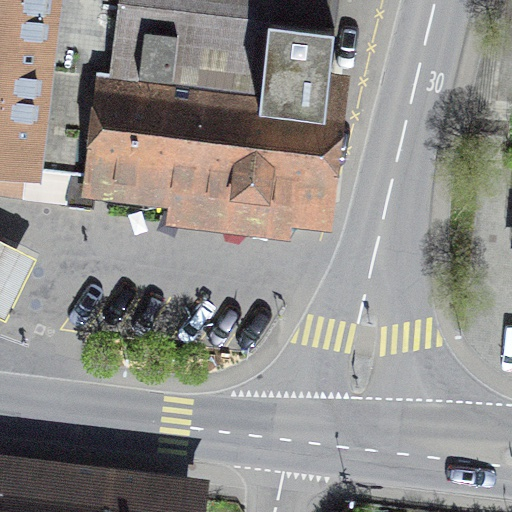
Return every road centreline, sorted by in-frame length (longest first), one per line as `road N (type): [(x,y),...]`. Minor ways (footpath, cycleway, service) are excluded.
road 1 (secondary): [(315,440),(354,341),(434,0)]
road 2 (secondary): [(0,404),(315,440)]
road 3 (secondary): [(511,458),(315,440)]
